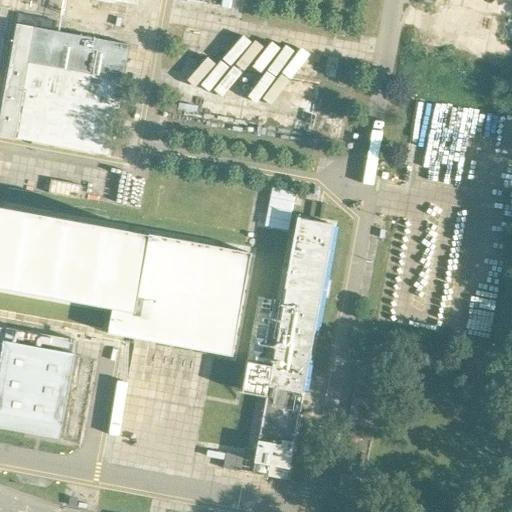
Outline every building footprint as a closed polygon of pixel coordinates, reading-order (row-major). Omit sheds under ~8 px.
[(16,25),(0,114),(0,137),(110,157),(129,45),(16,25)] [(50,180),(48,193),(78,199),(80,185),(50,180)] [(250,253),(0,207),(0,286),(112,307),(108,333),(232,355),(250,253)] [(247,361),(242,391),(266,396),(253,473),(286,479),(332,225),(299,219),(299,218),(297,217),(277,327),(279,327),(272,366),(247,361)] [(262,322),(256,353),(264,355),(270,323),(262,322)] [(76,340),(6,327),(0,359),(0,427),(59,438),(76,340)] [(358,364),(356,376),(381,381),(383,369),(358,364)] [(355,384),(352,396),(377,401),(379,389),(355,384)] [(351,404),(349,416),(373,421),(375,409),(351,404)] [(347,424),(345,436),(369,440),(372,429),(347,424)] [(226,453),(223,467),(241,471),(243,456),(226,453)]
